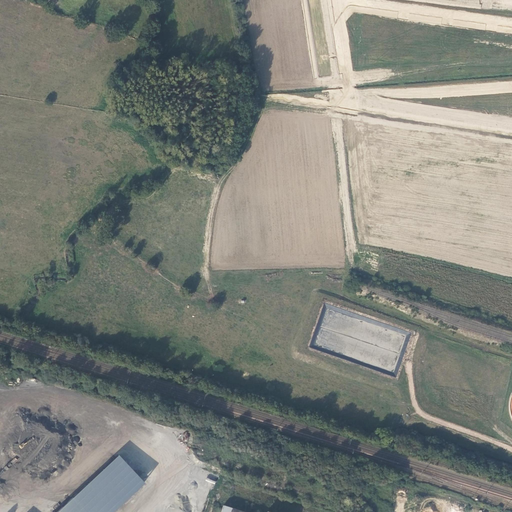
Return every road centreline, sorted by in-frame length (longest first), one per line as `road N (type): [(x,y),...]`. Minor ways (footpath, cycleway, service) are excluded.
road 1 (unknown): [(18,498),(38,496),(108,451),(132,446),(152,468),(133,511)]
road 2 (residential): [(339,0),(511,24)]
